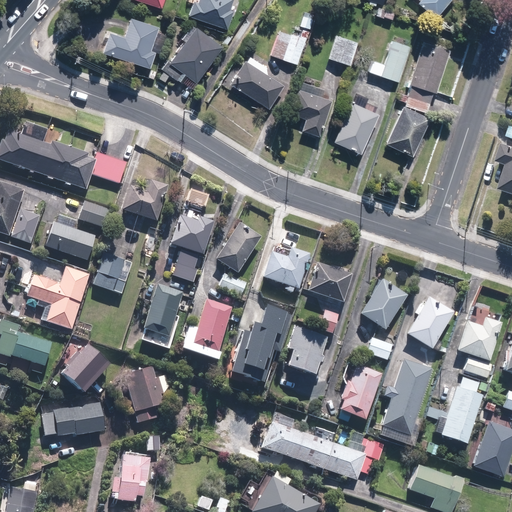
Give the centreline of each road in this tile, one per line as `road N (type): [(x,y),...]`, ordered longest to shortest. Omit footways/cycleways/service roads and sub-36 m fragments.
road 1 (tertiary): [(432,240),(269,184),(169,124),(64,84)]
road 2 (residential): [(511,0),(432,240)]
